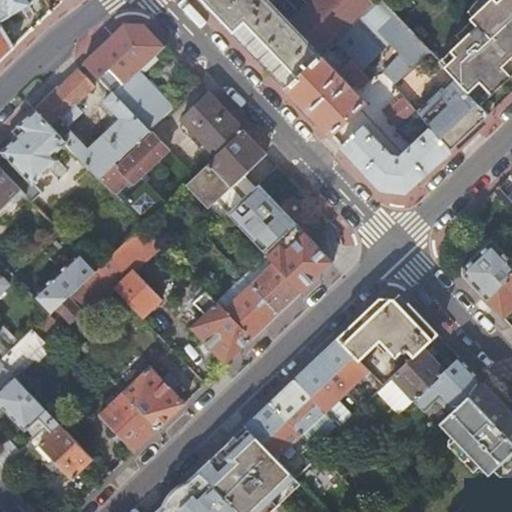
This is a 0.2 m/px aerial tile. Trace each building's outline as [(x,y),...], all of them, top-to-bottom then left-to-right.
[(0,0),(0,20),(33,0),(0,0)] [(204,0),(287,87),(320,55),(268,0),(204,0)] [(364,14),(373,5),(368,0),(307,0),(289,18),(322,54),(345,32),(364,14)] [(429,49),(382,0),(378,0),(373,5),(364,14),(390,42),(403,56),(387,71),(396,81),(429,49)] [(511,0),(489,0),(475,14),(471,18),(477,25),(439,60),(454,75),(482,104),(510,77),(501,67),(511,56),(511,0)] [(489,0),(476,0),(470,8),(475,14),(489,0)] [(371,60),(390,42),(364,14),(345,32),(371,60)] [(84,62),(113,91),(149,128),(174,105),(139,69),(164,45),(143,23),(126,23),(84,62)] [(0,24),(0,59),(13,47),(0,24)] [(320,55),(287,87),(331,134),(365,102),(320,55)] [(511,56),(501,67),(510,77),(511,74),(511,56)] [(79,67),(36,108),(49,122),(58,114),(68,124),(82,111),(75,104),(96,84),(79,67)] [(450,150),(490,112),(482,104),(454,75),(415,110),(431,128),(450,150)] [(67,141),(100,176),(117,160),(121,156),(149,128),(113,91),(104,100),(120,118),(89,148),(72,130),(67,134),(63,129),(59,133),(67,141)] [(182,118),(216,154),(243,128),(209,92),(182,118)] [(396,125),(413,109),(402,96),(385,113),(396,125)] [(59,149),(67,141),(59,133),(49,122),(36,108),(18,125),(23,131),(2,151),(4,154),(0,157),(0,168),(24,194),(33,202),(42,193),(34,184),(60,159),(58,156),(62,152),(59,149)] [(82,114),(69,126),(86,144),(99,132),(82,114)] [(163,123),(161,121),(153,127),(165,143),(184,130),(173,116),(163,123)] [(407,190),(450,150),(431,128),(413,145),(409,141),(405,146),(408,149),(402,155),(400,155),(400,152),(393,151),(393,155),(363,124),(341,145),(383,189),(396,190),(407,190)] [(121,156),(139,174),(167,146),(149,128),(121,156)] [(216,154),(185,184),(220,220),(229,212),(256,186),(244,173),(266,152),(243,128),(216,154)] [(117,160),(134,178),(139,174),(121,156),(117,160)] [(100,176),(144,223),(161,207),(134,178),(117,160),(100,176)] [(0,208),(11,198),(15,202),(24,194),(0,168),(0,208)] [(511,179),(500,191),(511,203),(511,172),(509,176),(511,178),(511,179)] [(256,186),(229,212),(274,260),(302,290),(334,260),(259,183),(256,186)] [(50,236),(58,229),(47,217),(39,224),(50,236)] [(144,223),(96,268),(142,316),(162,297),(157,291),(135,268),(144,259),(163,279),(181,262),(144,223)] [(58,246),(67,238),(58,229),(50,236),(49,237),(58,246)] [(0,250),(17,268),(29,256),(9,236),(0,243),(0,250)] [(460,270),(486,297),(511,273),(511,253),(509,257),(492,240),(460,270)] [(33,296),(49,313),(96,268),(79,251),(33,296)] [(163,279),(144,259),(135,268),(157,291),(166,283),(163,279)] [(250,282),(279,312),(302,290),(274,260),(250,282)] [(511,273),(486,297),(504,316),(511,308),(511,273)] [(0,294),(10,285),(0,275),(0,294)] [(224,308),(252,338),(279,312),(250,282),(224,308)] [(191,327),(226,363),(252,338),(224,308),(206,289),(203,285),(196,292),(199,295),(194,301),(205,313),(191,327)] [(423,347),(438,333),(409,302),(405,305),(398,299),(389,298),(379,298),(337,338),(367,369),(383,385),(392,377),(423,347)] [(49,313),(39,323),(63,349),(68,344),(74,339),(49,313)] [(0,338),(11,350),(19,342),(2,325),(0,327),(0,338)] [(0,360),(0,362),(15,378),(34,359),(38,362),(51,349),(32,329),(19,342),(11,350),(0,360)] [(0,360),(11,350),(0,338),(0,360)] [(337,338),(294,379),(325,411),(333,420),(339,427),(350,416),(335,400),(367,369),(337,338)] [(91,368),(97,363),(74,339),(68,344),(91,368)] [(414,401),(431,385),(446,371),(423,347),(392,377),(414,401)] [(431,385),(453,408),(483,380),(461,357),(446,371),(431,385)] [(44,426),(54,417),(15,378),(0,362),(0,404),(25,430),(38,419),(44,426)] [(124,391),(159,427),(186,402),(172,387),(176,383),(169,375),(165,380),(151,365),(124,391)] [(376,392),(399,415),(414,401),(392,377),(383,385),(376,392)] [(269,402),(301,434),(325,411),(294,379),(269,402)] [(511,511),(511,410),(483,380),(453,408),(440,421),(492,476),(497,471),(511,486),(483,511),(511,511)] [(100,415),(134,451),(159,427),(124,391),(100,415)] [(357,401),(361,406),(367,401),(362,396),(357,401)] [(246,424),(251,430),(277,457),(301,434),(269,402),(246,424)] [(301,434),(309,443),(333,420),(325,411),(301,434)] [(72,479),(94,458),(54,417),(44,426),(32,438),(31,442),(35,446),(39,445),(72,479)] [(246,424),(241,430),(246,435),(251,430),(246,424)] [(238,511),(293,511),(312,494),(285,465),(277,457),(251,430),(246,435),(241,430),(209,460),(214,465),(203,475),(238,511)] [(285,465),(309,443),(301,434),(277,457),(285,465)] [(0,462),(3,466),(20,450),(7,437),(0,444),(0,462)] [(31,455),(23,446),(20,450),(3,466),(12,475),(31,455)] [(202,474),(203,475),(214,465),(209,460),(198,470),(202,474)] [(238,511),(203,475),(202,474),(161,511),(238,511)] [(293,511),(309,511),(320,502),(312,494),(293,511)]
